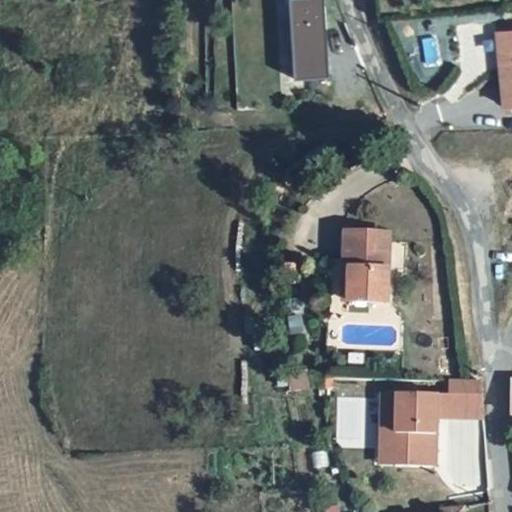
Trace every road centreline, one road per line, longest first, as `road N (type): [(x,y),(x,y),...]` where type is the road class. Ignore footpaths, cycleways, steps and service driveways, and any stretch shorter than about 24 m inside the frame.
road 1 (tertiary): [(492,378),(468,241),(350,0)]
road 2 (tertiary): [(505,511),(492,378)]
